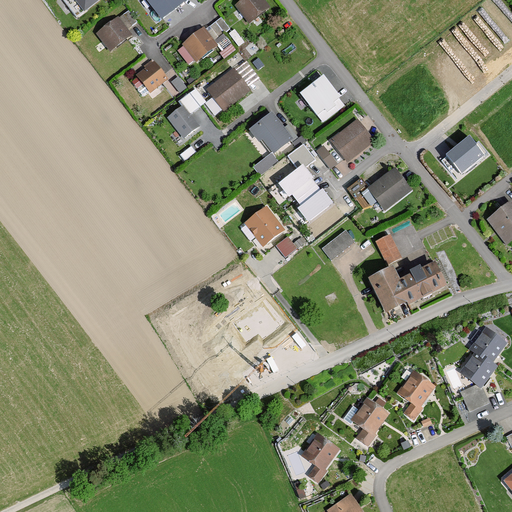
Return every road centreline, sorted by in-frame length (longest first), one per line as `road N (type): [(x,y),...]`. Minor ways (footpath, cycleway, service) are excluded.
road 1 (residential): [(510,284),(283,0)]
road 2 (residential): [(510,284),(467,294),(226,408)]
road 3 (track): [(226,408),(10,511)]
road 4 (residential): [(386,511),(379,477),(394,462),(511,409)]
road 5 (unknown): [(328,359),(247,251)]
